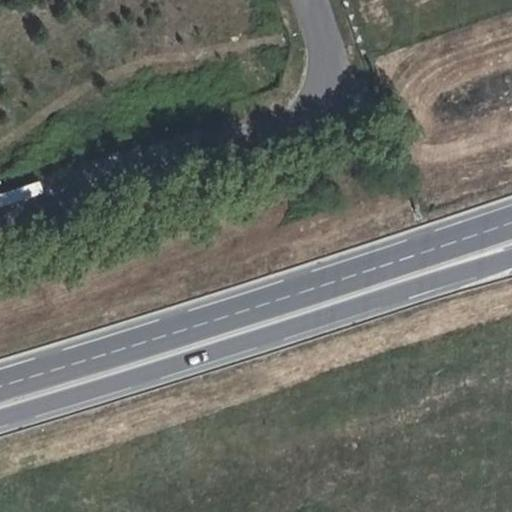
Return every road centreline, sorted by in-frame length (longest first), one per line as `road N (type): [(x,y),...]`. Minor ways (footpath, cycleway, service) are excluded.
road 1 (primary): [(511,220),(0,383)]
road 2 (primary): [(0,418),(511,256)]
road 3 (unclassified): [(0,214),(293,123),(323,94),(325,42),(311,0)]
